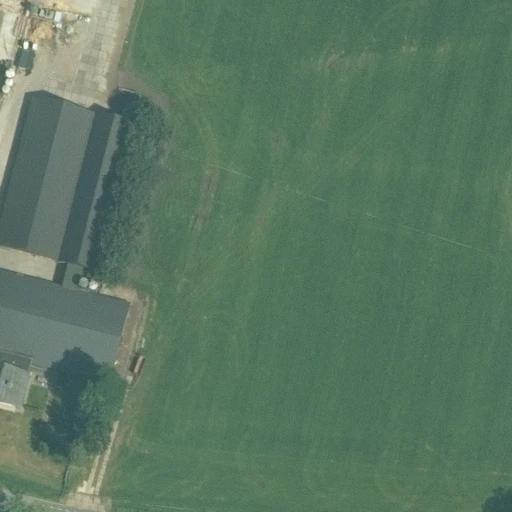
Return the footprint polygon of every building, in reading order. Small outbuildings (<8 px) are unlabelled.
[(0,0),(89,13),(90,0),(0,0)] [(0,89),(8,90),(14,33),(0,31),(0,89)] [(94,119),(33,104),(0,227),(0,252),(56,267),(94,119)] [(94,119),(56,267),(100,278),(137,130),(94,119)] [(0,406),(21,412),(29,379),(28,378),(32,365),(110,385),(130,307),(0,274),(0,406)]
